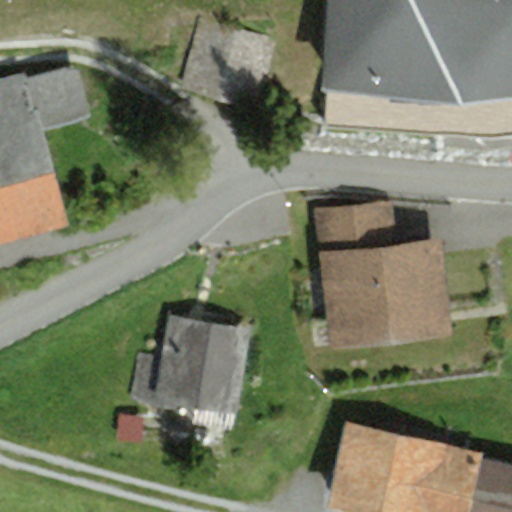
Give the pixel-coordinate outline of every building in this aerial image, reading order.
[(511,0),(329,0),(325,66),(511,77),(511,0)] [(91,63),(0,88),(0,242),(80,220),(52,119),(103,105),(91,63)] [(324,207),(338,336),(466,322),(452,193),(324,207)] [(180,309),(171,392),(248,401),(258,318),(180,309)] [(511,511),(511,462),(356,424),(336,505),(365,511),(511,511)]
